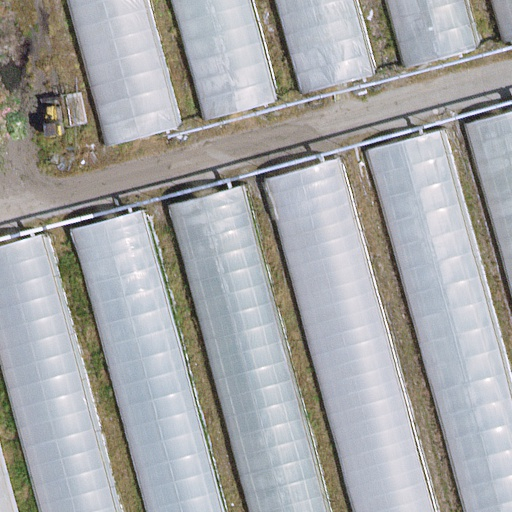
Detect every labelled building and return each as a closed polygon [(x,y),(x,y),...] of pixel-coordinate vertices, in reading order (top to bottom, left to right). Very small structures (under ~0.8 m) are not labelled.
[(189,121),(157,0),(66,0),(104,143),(189,121)] [(290,94),(264,0),(157,0),(189,121),(290,94)] [(386,69),(368,0),(264,0),(290,94),(386,69)] [(489,41),(478,0),(368,0),(386,69),(489,41)] [(511,35),(511,0),(478,0),(489,41),(511,35)] [(511,108),(460,123),(511,317),(511,108)] [(511,511),(511,317),(460,123),(361,149),(458,511),(511,511)] [(265,175),(355,511),(458,511),(361,149),(265,175)] [(355,511),(265,175),(164,202),(247,511),(355,511)] [(247,511),(164,202),(69,227),(145,511),(247,511)] [(145,511),(69,227),(0,245),(0,360),(40,511),(145,511)] [(40,511),(0,360),(0,511),(40,511)]
